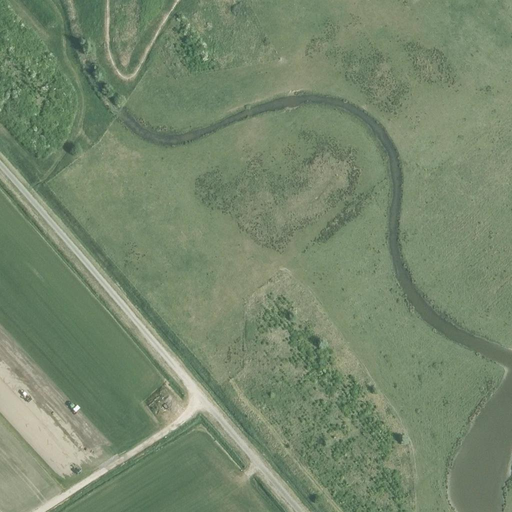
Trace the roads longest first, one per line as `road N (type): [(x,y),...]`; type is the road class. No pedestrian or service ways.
road 1 (unclassified): [(298,511),(0,166)]
road 2 (track): [(201,398),(164,433),(36,511)]
